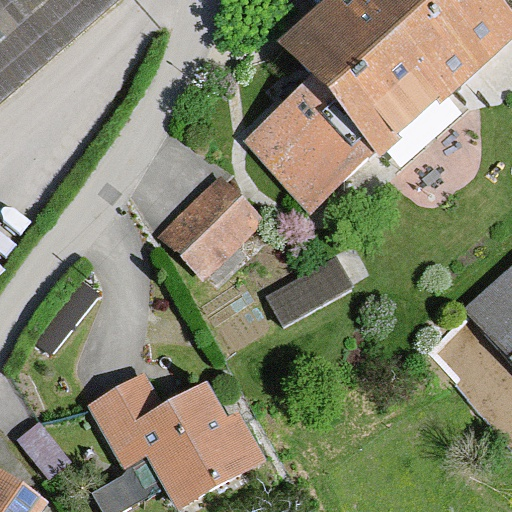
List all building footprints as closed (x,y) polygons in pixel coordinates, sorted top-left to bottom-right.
[(0,0),(0,124),(144,0),(0,0)] [(511,0),(346,0),(352,7),(290,60),(318,92),(251,150),(323,231),(511,66),(511,0)] [(259,225),(222,188),(166,243),(215,292),(252,255),(241,243),(259,225)] [(340,270),(269,308),(287,342),(358,305),(340,270)] [(511,283),(470,321),(511,367),(511,283)] [(171,420),(152,385),(95,416),(130,480),(157,466),(182,511),(207,511),(273,476),(246,427),(234,434),(213,397),(171,420)] [(36,442),(22,451),(43,481),(57,472),(36,442)] [(46,511),(5,483),(0,489),(0,511),(46,511)]
